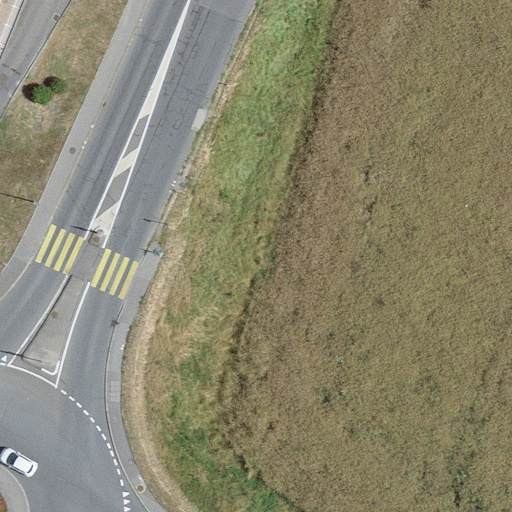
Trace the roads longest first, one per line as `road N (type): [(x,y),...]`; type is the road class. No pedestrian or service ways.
road 1 (secondary): [(17,415),(200,0)]
road 2 (primary): [(80,511),(70,467),(48,437),(17,415)]
